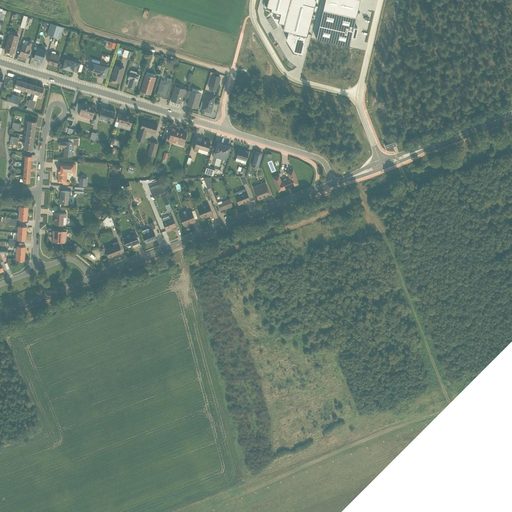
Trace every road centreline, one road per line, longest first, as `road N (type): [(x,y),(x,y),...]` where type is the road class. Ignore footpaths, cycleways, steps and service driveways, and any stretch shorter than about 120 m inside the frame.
road 1 (secondary): [(333,183),(91,278)]
road 2 (tertiary): [(0,62),(224,129)]
road 3 (track): [(69,0),(85,29),(233,73)]
road 4 (unclassified): [(252,0),(253,22),(290,78),(358,94)]
road 5 (secondary): [(511,113),(381,165)]
road 6 (tertiary): [(224,129),(318,159),(333,183)]
road 7 (track): [(398,0),(374,102),(361,112)]
